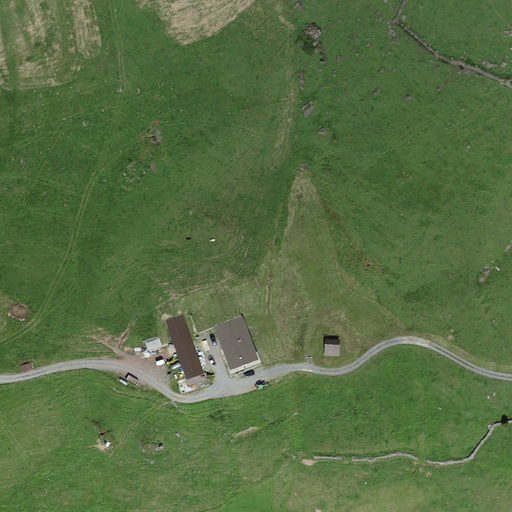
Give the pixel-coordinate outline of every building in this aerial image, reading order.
[(181,315),(164,322),(187,381),(205,374),(181,315)] [(242,316),(214,327),(230,370),(259,359),(242,316)] [(341,343),(325,341),(324,355),(340,357),(341,343)] [(150,353),(140,355),(142,369),(152,368),(150,353)] [(49,377),(38,379),(40,388),(51,385),(49,377)]
